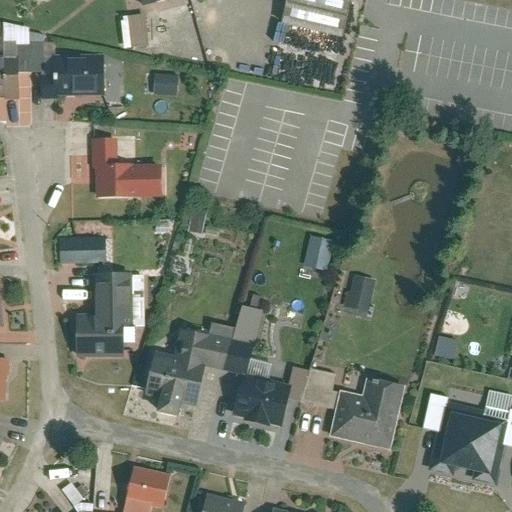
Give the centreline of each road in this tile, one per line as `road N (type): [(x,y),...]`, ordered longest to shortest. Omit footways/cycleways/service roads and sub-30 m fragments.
road 1 (residential): [(384,511),(344,482),(57,423)]
road 2 (residential): [(23,136),(57,423)]
